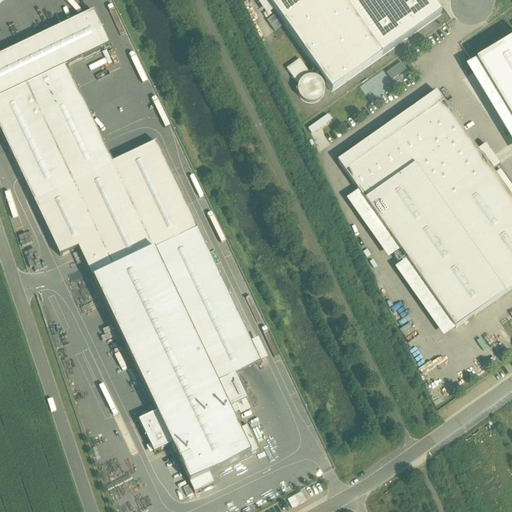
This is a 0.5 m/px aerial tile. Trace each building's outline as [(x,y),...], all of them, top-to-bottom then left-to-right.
[(266,0),(334,97),(443,20),(428,0),(266,0)] [(0,130),(60,259),(78,251),(156,417),(138,425),(152,454),(168,447),(186,485),(259,451),(248,429),(236,434),(225,410),(242,402),(230,376),(256,364),(154,147),(112,167),(64,66),(107,46),(93,15),(0,58),(0,130)] [(285,70),(308,106),(325,96),(302,59),(285,70)] [(392,81),(406,70),(401,63),(386,74),(392,81)] [(477,152),(436,93),(338,163),(456,330),(511,290),(511,200),(492,172),(500,167),(486,146),(477,152)] [(321,117),(306,123),(311,135),(334,124),(330,115),(322,119),(321,117)]
